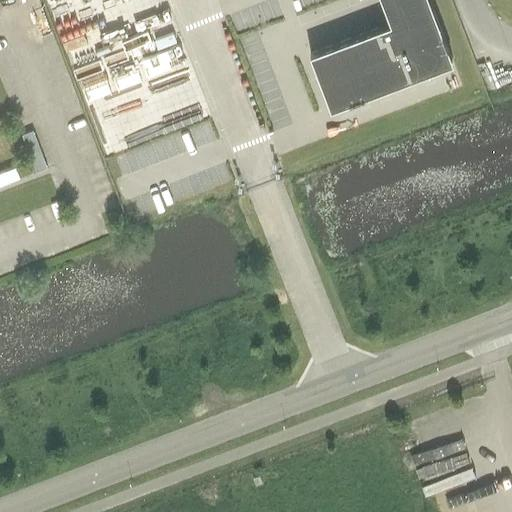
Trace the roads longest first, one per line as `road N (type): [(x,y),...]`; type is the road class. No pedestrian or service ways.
road 1 (unclassified): [(343,385),(199,0)]
road 2 (unclassified): [(343,385),(11,511)]
road 3 (unknown): [(0,254),(66,228),(83,206),(23,30),(0,8)]
road 4 (unclassified): [(511,320),(343,385)]
